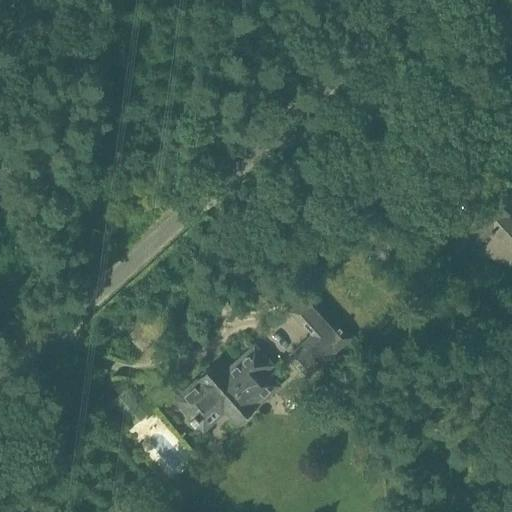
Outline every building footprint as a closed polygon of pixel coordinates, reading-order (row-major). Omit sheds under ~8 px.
[(441,239),(459,258),(491,228),(509,247),(511,244),(511,220),(507,216),(509,214),(488,192),(465,214),(467,215),(441,239)] [(353,338),(352,337),(312,291),(289,311),(311,336),(285,358),(305,380),(353,338)] [(141,350),(159,331),(144,317),(126,336),(141,350)] [(255,343),(224,370),(218,362),(210,369),(207,369),(202,373),(202,376),(197,380),(198,382),(179,399),(203,427),(224,409),(234,420),(276,384),(266,372),(274,365),(255,343)] [(114,402),(129,419),(140,410),(125,392),(114,402)]
